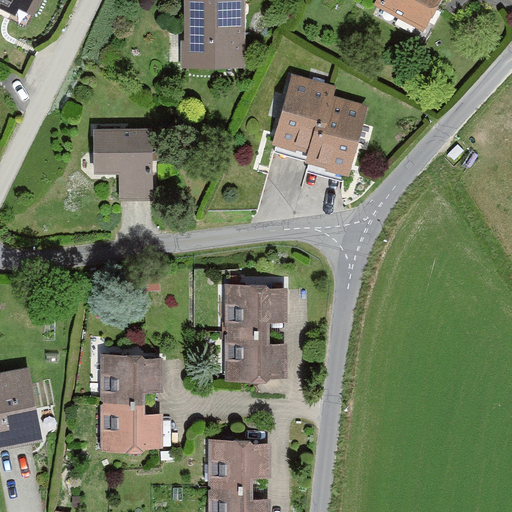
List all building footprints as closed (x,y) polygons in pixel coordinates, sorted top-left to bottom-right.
[(0,0),(0,1),(33,19),(42,0),(0,0)] [(243,0),(184,0),(183,62),(243,63),(243,0)] [(376,0),(375,2),(425,30),(441,0),(376,0)] [(305,160),(349,172),(352,162),(368,103),(333,94),(336,84),(291,72),(275,134),(273,141),(308,151),(305,160)] [(152,127),(92,127),(92,171),(118,171),(118,196),(152,196),(152,127)] [(286,284),(225,285),(227,374),(287,373),(287,340),(270,340),(269,320),(287,319),(286,284)] [(162,355),(103,355),(103,445),(162,445),(162,410),(144,411),(144,390),(162,390),(162,355)] [(28,366),(0,370),(0,444),(41,437),(28,366)] [(273,437),(210,436),(208,511),(272,511),(272,496),(252,495),(252,475),(272,475),(273,437)]
